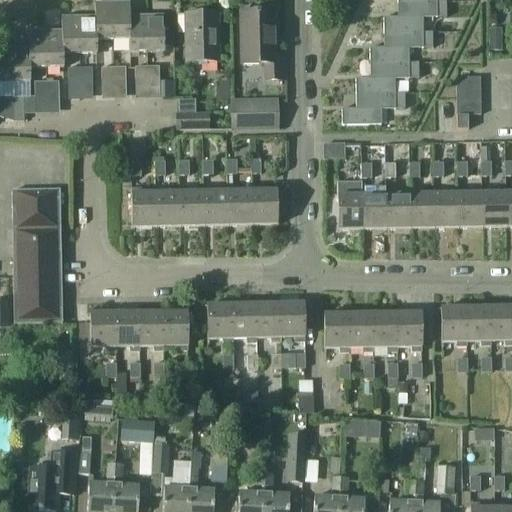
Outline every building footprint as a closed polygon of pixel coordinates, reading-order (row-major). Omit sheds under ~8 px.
[(383,19),(383,35),(422,34),(422,20),(445,19),(445,4),(436,4),(397,4),(397,19),(383,19)] [(95,5),(95,18),(96,42),(112,42),(111,5),(95,5)] [(129,42),(129,18),(128,5),(111,5),(112,42),(129,42)] [(217,16),(201,17),(201,12),(191,12),(191,17),(185,17),(186,65),(218,64),(217,16)] [(242,67),(265,67),(265,83),(285,82),(285,57),(273,58),(273,15),(241,16),(242,67)] [(162,17),(145,18),(146,55),(163,55),(163,48),(168,48),(168,31),(163,31),(162,17)] [(96,56),(96,42),(95,18),(78,19),(79,57),(96,56)] [(129,18),(129,42),(130,55),(146,55),(145,18),(129,18)] [(61,19),(62,33),(62,57),(79,57),(78,19),(61,19)] [(501,51),(501,30),(489,30),(490,52),(501,51)] [(28,34),(28,46),(28,71),(46,70),(45,33),(28,34)] [(62,57),(62,33),(45,33),(46,70),(62,70),(62,57)] [(431,34),(422,34),(383,35),(383,50),(369,50),(369,65),(408,65),(408,50),(431,50),(431,34)] [(0,85),(12,85),(11,47),(0,46),(0,85)] [(28,46),(11,47),(12,85),(29,85),(28,71),(28,46)] [(417,65),(408,65),(369,65),(369,80),(355,80),(355,96),(394,96),(394,81),(417,80),(417,65)] [(146,80),(146,69),(134,70),(134,80),(146,80)] [(158,69),(146,69),(146,80),(158,79),(158,69)] [(91,70),(79,71),(79,81),(91,80),(91,70)] [(113,80),(112,70),(100,70),(101,80),(113,80)] [(124,70),(112,70),(113,80),(124,80),(124,70)] [(80,102),(79,81),(79,71),(68,71),(68,103),(80,102)] [(456,81),(456,93),(480,93),(480,80),(456,81)] [(57,84),(46,85),(46,95),(58,95),(57,84)] [(46,95),(46,85),(34,85),(34,96),(46,95)] [(229,93),(216,93),(216,104),(229,103),(229,93)] [(480,105),(480,93),(456,93),(456,106),(480,105)] [(394,96),(355,96),(355,111),(341,111),(341,128),(380,128),(380,111),(403,111),(403,95),(394,96)] [(0,119),(13,124),(12,100),(12,99),(0,99),(0,119)] [(23,100),(12,100),(13,124),(23,124),(23,100)] [(257,103),(231,104),(231,132),(257,131),(257,103)] [(176,104),(176,129),(176,134),(209,134),(209,116),(195,117),(195,104),(176,104)] [(456,106),(456,118),(468,117),(480,117),(480,105),(456,106)] [(456,118),(456,132),(468,132),(468,117),(456,118)] [(323,163),(344,163),(344,147),(322,147),(323,163)] [(260,163),(250,164),(251,177),(260,177),(260,163)] [(212,164),(202,165),(202,179),(212,178),(212,164)] [(236,164),(226,164),(227,178),(236,178),(236,164)] [(163,165),(154,165),(154,180),(164,179),(163,165)] [(187,165),(177,165),(178,180),(188,179),(187,165)] [(490,165),(480,165),(480,179),(490,179),(490,165)] [(140,166),(129,166),(130,180),(140,180),(140,166)] [(418,166),(408,167),(408,181),(418,181),(418,166)] [(442,166),(432,166),(432,180),(442,180),(442,166)] [(466,166),(456,166),(456,180),(466,180),(466,166)] [(370,167),(360,167),(360,182),(370,182),(370,167)] [(394,167),(384,167),(385,181),(394,181),(394,167)] [(337,233),(361,232),(360,199),(360,194),(360,185),(336,185),(337,233)] [(250,190),(250,194),(251,229),(276,228),(275,190),(274,190),(274,195),(261,195),(261,190),(250,190)] [(203,230),(202,196),(188,196),(188,191),(178,192),(178,196),(179,230),(203,230)] [(227,229),(227,195),(213,196),(212,191),(202,192),(202,196),(203,230),(227,229)] [(251,229),(250,194),(237,195),(236,191),(227,191),(227,195),(227,229),(251,229)] [(505,230),(504,195),(490,196),(490,191),(480,192),(480,196),(481,230),(505,230)] [(155,231),(154,197),(140,197),(140,192),(130,192),(131,231),(155,231)] [(154,192),(154,197),(155,231),(179,230),(178,196),(164,196),(164,192),(154,192)] [(457,231),(456,197),(442,197),(442,192),(432,192),(432,197),(433,231),(457,231)] [(481,230),(480,196),(466,197),(466,192),(456,192),(456,197),(457,231),(481,230)] [(11,194),(12,232),(14,327),(61,326),(59,193),(11,194)] [(409,232),(409,198),(394,198),(394,193),(385,193),(385,198),(385,232),(409,232)] [(433,231),(432,197),(418,197),(418,193),(409,193),(409,198),(409,232),(433,231)] [(360,194),(360,199),(361,232),(385,232),(385,198),(370,199),(370,194),(360,194)] [(279,307),(255,308),(256,342),(270,342),(270,346),(280,346),(280,342),(279,307)] [(302,307),(279,307),(280,342),(294,342),(294,346),(303,346),(302,307)] [(232,347),(232,343),(231,308),(205,309),(206,348),(209,348),(209,343),(222,343),(222,347),(232,347)] [(255,308),(231,308),(232,343),(246,342),(246,347),(256,347),(256,342),(255,308)] [(511,309),(490,310),(490,345),(504,345),(505,349),(511,348),(511,309)] [(490,310),(466,311),(466,345),(480,345),(480,349),(490,349),(490,345),(490,310)] [(466,350),(466,345),(466,311),(440,311),(441,350),(443,350),(443,346),(456,346),(456,350),(466,350)] [(138,316),(114,317),(115,351),(128,351),(128,355),(138,355),(138,351),(138,316)] [(163,355),(163,351),(162,316),(138,316),(138,351),(153,351),(153,355),(163,355)] [(162,316),(163,351),(177,351),(177,355),(185,355),(185,316),(162,316)] [(420,316),(396,317),(397,351),(411,351),(411,355),(420,355),(420,316)] [(115,356),(115,351),(114,317),(89,317),(90,356),(92,356),(92,351),(105,351),(105,356),(115,356)] [(372,317),(348,318),(349,352),(363,352),(363,356),(373,356),(373,352),(372,317)] [(396,317),(372,317),(373,352),(387,351),(387,356),(397,356),(397,351),(396,317)] [(349,356),(349,352),(348,318),(323,318),(324,357),(326,357),(326,352),(339,352),(339,357),(349,356)] [(304,358),(294,358),(295,372),(304,372),(304,358)] [(232,359),(222,360),(222,374),(232,373),(232,359)] [(256,359),(246,359),(247,373),(256,373),(256,359)] [(280,359),(270,359),(271,372),(280,372),(280,359)] [(490,361),(481,362),(481,376),(491,375),(490,361)] [(467,362),(457,362),(457,376),(467,376),(467,362)] [(163,367),(153,367),(153,381),(163,381),(163,367)] [(187,367),(177,367),(177,381),(187,381),(187,367)] [(421,367),(411,368),(412,382),(422,381),(421,367)] [(115,368),(105,368),(105,381),(115,381),(115,368)] [(138,368),(129,368),(129,381),(138,381),(138,368)] [(373,368),(363,368),(363,383),(374,382),(373,368)] [(397,368),(387,368),(388,382),(397,382),(397,368)] [(349,369),(339,369),(339,383),(349,383),(349,369)] [(312,397),(297,397),(297,417),(312,417),(312,397)] [(111,408),(84,406),(83,418),(111,419),(111,408)] [(153,426),(121,424),(121,434),(152,436),(153,426)] [(153,445),(151,474),(167,475),(169,446),(153,445)] [(140,448),(138,477),(149,478),(151,449),(140,448)] [(225,485),(226,455),(212,454),(211,485),(225,485)] [(288,454),(286,484),(301,485),(303,455),(288,454)] [(30,471),(27,511),(55,511),(57,486),(73,487),(75,457),(51,455),(50,472),(30,471)] [(77,455),(76,476),(89,477),(90,456),(77,455)] [(113,480),(114,467),(106,467),(106,480),(113,480)] [(114,467),(113,480),(121,480),(122,467),(114,467)] [(455,469),(440,468),(437,468),(435,495),(453,496),(455,469)] [(189,472),(188,485),(196,485),(197,472),(189,472)] [(256,488),(264,489),(265,476),(257,476),(256,488)] [(272,477),(265,476),(264,489),(271,489),(272,477)] [(479,480),(469,480),(469,494),(479,494),(479,480)] [(503,480),(493,480),(493,494),(503,494),(503,480)] [(339,494),(339,481),(332,481),(331,493),(339,494)] [(339,481),(339,494),(347,494),(347,482),(339,481)] [(389,497),(390,481),(380,481),(379,496),(389,497)] [(406,498),(414,498),(415,485),(407,485),(406,498)] [(422,486),(415,485),(414,498),(421,499),(422,486)] [(86,511),(111,511),(113,487),(88,486),(86,511)] [(113,487),(111,511),(136,511),(138,489),(113,487)] [(186,511),(188,492),(163,490),(161,511),(186,511)] [(188,492),(186,511),(211,511),(213,493),(188,492)] [(237,511),(262,511),(263,496),(238,495),(237,511)] [(263,496),(262,511),(287,511),(288,498),(263,496)] [(337,511),(338,501),(313,499),(312,511),(337,511)] [(362,511),(363,502),(338,501),(337,511),(362,511)]
